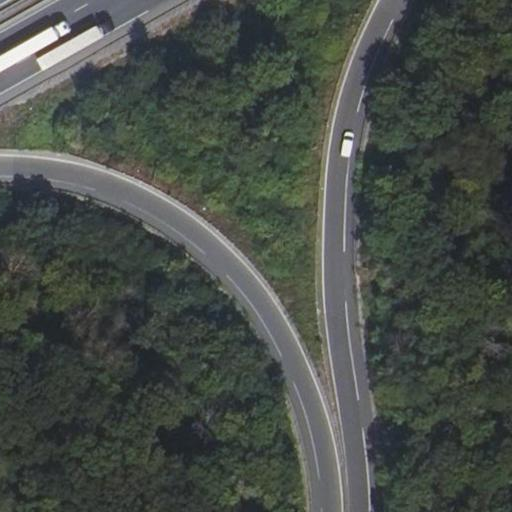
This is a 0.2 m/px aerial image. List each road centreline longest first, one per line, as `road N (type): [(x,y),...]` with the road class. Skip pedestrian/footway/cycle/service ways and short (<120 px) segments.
road 1 (trunk): [(0,167),(103,184),(185,228),(225,260),(267,308),(290,352),(311,402),(332,511)]
road 2 (trunk): [(359,511),(336,289),(339,185),(348,115),(398,0)]
road 3 (trunk): [(0,62),(112,0)]
